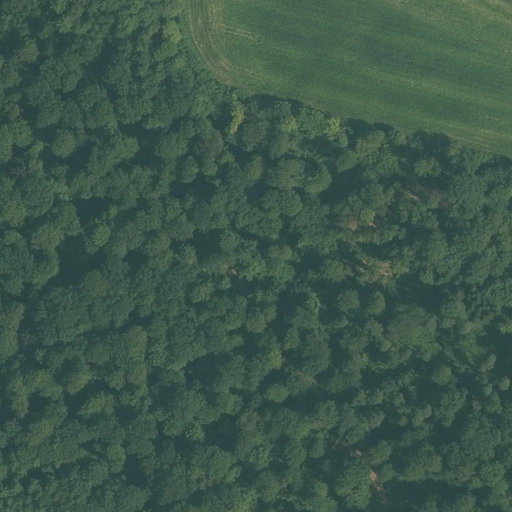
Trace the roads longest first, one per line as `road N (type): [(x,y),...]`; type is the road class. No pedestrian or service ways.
road 1 (track): [(42,0),(373,467),(390,511)]
road 2 (track): [(105,511),(511,398)]
